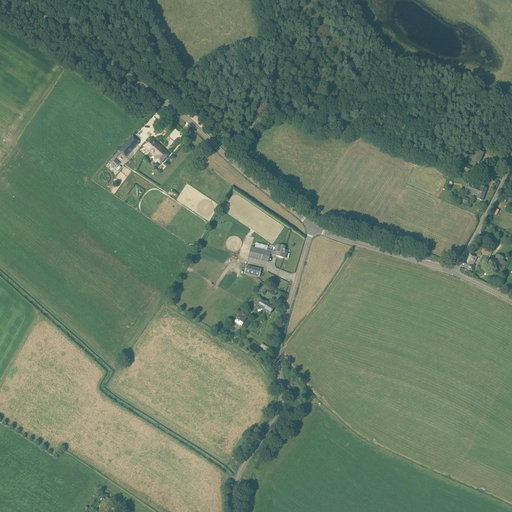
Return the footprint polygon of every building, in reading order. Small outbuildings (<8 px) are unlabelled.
[(132,136),(118,151),(125,158),(139,143),(132,136)] [(151,138),(143,147),(149,152),(157,143),(151,138)] [(157,143),(149,152),(156,158),(155,160),(160,165),(169,154),(157,143)] [(484,153),(474,148),(470,158),(480,162),(484,153)] [(116,168),(120,164),(115,159),(111,164),(116,168)] [(464,172),(472,175),(475,169),(466,166),(464,172)] [(482,187),(470,182),(466,192),(477,197),(477,199),(483,201),(488,189),(482,187)] [(452,199),(467,205),(469,200),(454,193),(452,199)] [(267,249),(267,250),(252,247),(248,258),(268,263),(270,254),(274,255),(274,256),(285,259),(285,258),(287,259),(288,254),(286,253),(287,251),(284,250),(284,247),(278,245),(276,252),(267,249)] [(473,265),(477,257),(470,254),(467,262),(464,261),(462,266),(472,271),(474,266),(473,265)] [(499,270),(505,272),(509,264),(503,261),(504,258),(497,255),(492,267),(499,270)] [(246,266),(244,274),(259,278),(261,269),(246,266)] [(277,292),(263,285),(258,293),(264,297),(267,291),(275,296),(277,292)] [(253,304),(270,314),(275,307),(258,297),(253,304)] [(247,317),(240,313),(234,322),(241,327),(247,317)] [(100,511),(105,511),(113,501),(106,497),(102,503),(101,503),(100,504),(101,504),(98,510),(100,511)]
